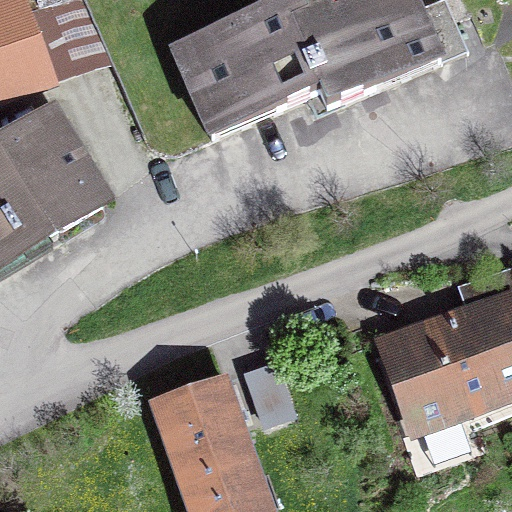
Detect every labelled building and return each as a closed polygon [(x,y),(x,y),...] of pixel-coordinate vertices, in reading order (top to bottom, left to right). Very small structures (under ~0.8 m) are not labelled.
[(375,0),(359,0),(218,61),(259,154),(398,94),(408,116),(500,76),(467,0),(413,0),(381,14),(375,0)] [(42,1),(0,14),(0,125),(75,100),(42,1)] [(101,112),(0,177),(0,266),(23,302),(165,210),(101,112)] [(511,308),(409,351),(451,451),(511,426),(511,308)] [(301,373),(271,386),(293,438),(324,425),(301,373)] [(314,511),(259,383),(185,414),(226,511),(314,511)]
